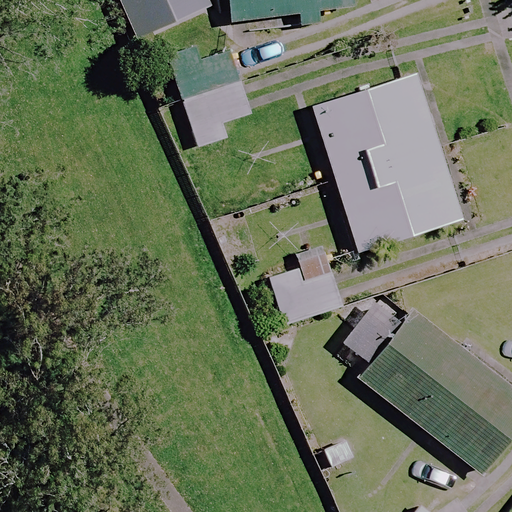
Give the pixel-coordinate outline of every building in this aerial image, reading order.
[(350,11),(348,0),(222,0),(226,26),(350,11)] [(231,88),(221,50),(164,66),(175,104),(231,88)] [(456,223),(411,78),(306,110),(350,255),(456,223)] [(338,310),(323,260),(264,277),(278,327),(338,310)] [(511,429),(511,400),(406,317),(354,383),(475,477),(511,429)]
